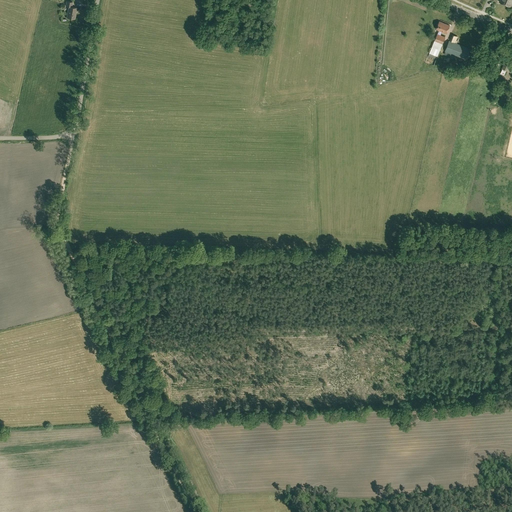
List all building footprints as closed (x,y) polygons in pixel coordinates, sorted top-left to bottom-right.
[(66,6),(69,7),(67,18),(75,19),(77,8),(72,7),(73,2),(67,1),(66,6)] [(447,33),(450,26),(439,21),(436,29),(447,33)] [(445,37),(437,34),(434,41),(439,43),(438,46),(441,47),(443,44),(445,37)] [(456,41),(458,37),(452,35),(449,41),(456,43),(455,45),(458,47),(459,43),(456,41)] [(462,49),(456,47),(455,50),(451,48),(450,52),(459,56),(460,54),(462,55),(463,53),(461,52),(462,49)] [(510,62),(505,60),(501,69),(502,69),(500,74),(504,76),(506,71),(510,62)]
